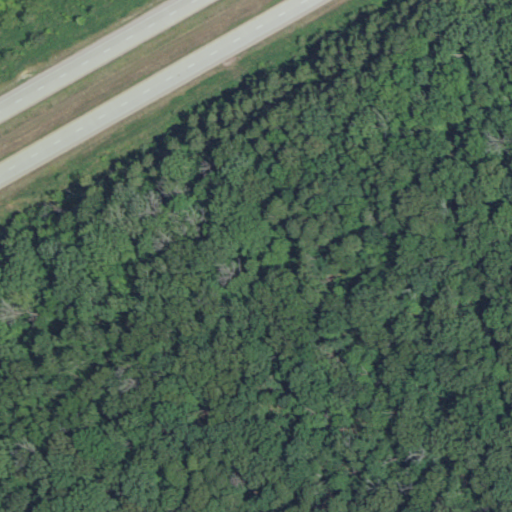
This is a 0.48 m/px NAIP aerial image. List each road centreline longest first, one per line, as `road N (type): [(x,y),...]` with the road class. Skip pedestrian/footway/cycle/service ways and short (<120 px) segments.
road 1 (residential): [(0,205),(360,0)]
road 2 (trunk): [(0,165),(284,0)]
road 3 (trunk): [(196,0),(0,112)]
